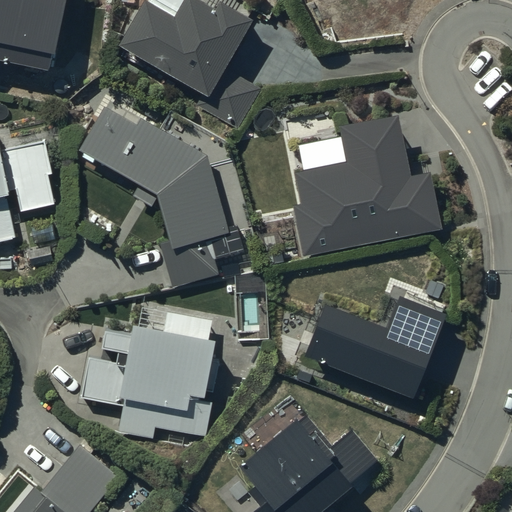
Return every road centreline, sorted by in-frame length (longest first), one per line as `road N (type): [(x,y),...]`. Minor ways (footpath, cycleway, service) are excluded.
road 1 (residential): [(511,306),(489,411),(425,511)]
road 2 (residential): [(511,26),(485,16),(463,23),(446,37),(440,64),(492,165)]
